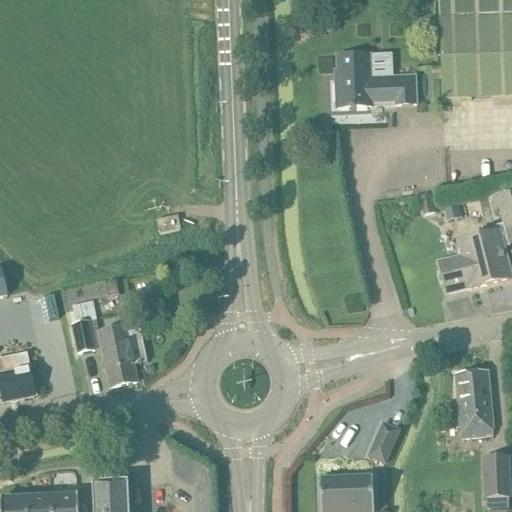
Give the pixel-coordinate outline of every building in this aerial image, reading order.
[(511,0),(437,0),(442,102),(511,98),(511,0)] [(416,76),(371,79),(370,55),(337,57),(337,72),(334,72),(336,109),(372,108),(372,110),(417,107),(416,76)] [(438,264),(446,294),(471,287),(471,290),(510,280),(502,248),(508,246),(511,255),(511,193),(491,199),(494,210),(498,209),(501,224),(492,226),(494,233),(459,242),(463,258),(438,264)] [(165,238),(186,234),(183,220),(162,224),(165,238)] [(117,283),(105,285),(108,298),(119,296),(117,283)] [(102,351),(110,387),(136,382),(125,329),(99,335),(92,303),(72,307),(76,327),(71,328),(77,357),(96,353),(96,352),(102,351)] [(0,375),(0,390),(3,404),(35,398),(29,370),(28,370),(25,359),(12,362),(14,373),(0,375)] [(493,436),(488,373),(454,375),(460,439),(493,436)] [(372,449),(367,461),(384,469),(389,457),(372,449)] [(485,500),(485,511),(508,510),(508,500),(510,500),(509,458),(482,459),(482,500),(485,500)] [(373,511),(372,479),(321,482),(322,511),(373,511)] [(123,511),(122,483),(93,485),(94,511),(123,511)] [(51,497),(51,511),(78,511),(77,496),(51,497)] [(26,498),(26,511),(51,511),(51,497),(26,498)] [(0,499),(0,511),(26,511),(26,498),(0,499)]
